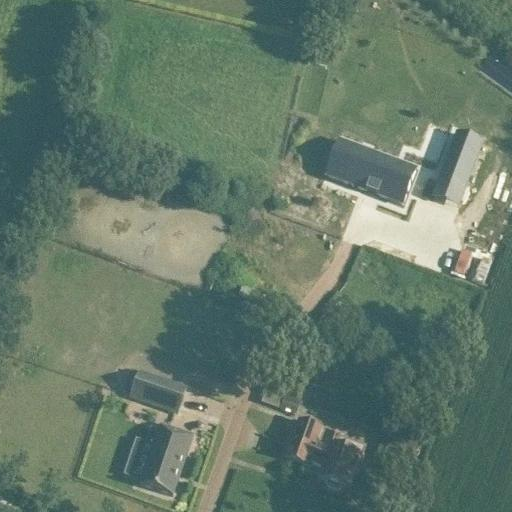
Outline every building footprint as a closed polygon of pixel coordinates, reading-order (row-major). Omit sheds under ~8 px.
[(458,136),(452,151),(476,160),(482,145),(458,136)] [(356,150),(343,184),(367,193),(366,195),(367,195),(368,194),(377,197),(377,199),(378,199),(379,198),(403,207),(415,173),(356,150)] [(452,151),(441,181),(465,190),(476,160),(452,151)] [(298,221),(310,173),(287,167),(275,215),(298,221)] [(313,212),(309,224),(320,228),(325,216),(313,212)] [(140,375),(131,399),(178,415),(186,390),(140,375)] [(289,389),(280,412),(296,417),(301,402),(299,401),(302,394),(289,389)] [(416,446),(422,428),(396,419),(390,437),(416,446)] [(299,423),(292,441),(286,460),(309,468),(310,464),(323,469),(319,480),(328,483),(327,487),(330,491),(335,492),(340,491),(341,488),(349,491),(354,476),(357,477),(363,458),(331,446),(327,458),(314,453),(322,431),(299,423)] [(161,426),(140,487),(173,498),(194,438),(161,426)]
